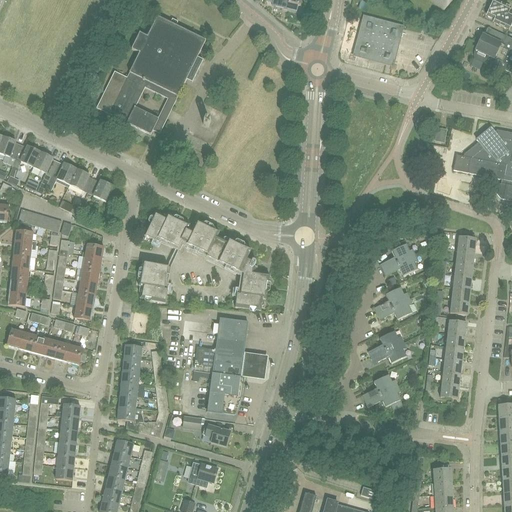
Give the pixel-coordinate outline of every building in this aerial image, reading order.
[(301,7),(302,0),(273,0),(272,7),(287,10),(297,12),(298,6),(301,7)] [(431,0),(444,11),(453,0),(431,0)] [(495,1),(490,10),(511,19),(511,13),(509,13),(511,8),(495,1)] [(511,24),(511,19),(490,10),(487,17),(495,20),(494,23),(509,30),(511,24)] [(115,72),(97,109),(119,120),(121,115),(129,119),(127,124),(151,136),(153,131),(160,134),(166,123),(158,120),(135,108),(145,88),(168,100),(165,107),(172,110),(187,80),(193,83),(202,64),(204,61),(198,58),(206,41),(176,26),(178,22),(173,20),(171,24),(158,17),(148,37),(140,33),(132,50),(140,54),(128,78),(115,72)] [(389,61),(397,31),(367,24),(360,54),(389,61)] [(511,38),(489,28),(485,36),(483,35),(476,50),(474,55),(474,58),(475,60),(481,63),(484,62),(486,60),(488,56),(494,59),(497,61),(490,63),(494,77),(505,73),(504,71),(505,71),(511,74),(511,38)] [(457,156),(454,170),(502,180),(501,185),(493,191),(500,199),(511,201),(511,133),(498,131),(496,132),(491,127),(477,140),(479,143),(465,155),(464,157),(457,156)] [(447,130),(438,129),(436,141),(444,142),(447,130)] [(14,166),(22,147),(16,144),(17,142),(4,138),(0,148),(0,154),(6,157),(4,163),(14,166)] [(34,168),(41,153),(28,147),(27,149),(22,147),(14,166),(19,168),(21,162),(34,168)] [(46,189),(59,163),(53,161),(54,159),(41,153),(34,168),(46,174),(36,196),(41,199),(46,189)] [(70,185),(78,170),(65,164),(64,166),(59,163),(46,189),(52,191),(57,179),(70,185)] [(89,194),(95,181),(90,178),(90,176),(78,170),(70,185),(89,194)] [(101,183),(95,181),(89,194),(107,203),(114,188),(101,182),(101,183)] [(4,184),(0,191),(9,195),(10,193),(14,195),(16,191),(12,188),(13,188),(4,184)] [(9,206),(0,205),(0,222),(7,223),(9,206)] [(25,224),(28,212),(22,210),(19,222),(25,224)] [(30,225),(34,214),(28,212),(25,224),(30,225)] [(36,227),(40,215),(34,214),(30,225),(36,227)] [(203,224),(203,226),(198,223),(195,229),(185,224),(186,223),(185,221),(175,216),(173,217),(173,218),(168,216),(167,217),(162,215),(161,215),(160,216),(156,214),(145,237),(156,243),(158,240),(179,250),(183,243),(187,245),(187,246),(208,257),(208,259),(241,275),(242,272),(244,273),(241,296),(238,296),(236,308),(261,312),(261,307),(263,307),(265,306),(265,301),(266,301),(267,296),(268,296),(269,295),(271,283),(271,282),(269,282),(270,276),(255,274),(256,269),(254,268),(257,264),(256,262),(253,260),(251,261),(248,259),(252,251),(247,249),(247,248),(247,246),(236,241),(235,242),(234,243),(224,238),(223,239),(222,240),(218,238),(220,233),(215,232),(216,230),(215,229),(204,224),(203,224)] [(42,229),(45,217),(40,215),(36,227),(42,229)] [(48,230),(51,219),(45,217),(42,229),(48,230)] [(54,232),(57,220),(51,219),(48,230),(52,232),(54,232)] [(63,222),(57,220),(54,232),(59,234),(63,222)] [(69,237),(72,226),(65,224),(62,235),(69,237)] [(17,232),(16,244),(36,246),(37,243),(33,243),(34,233),(17,232)] [(59,234),(54,232),(52,232),(50,246),(58,247),(60,237),(58,237),(59,234)] [(459,238),(458,250),(475,252),(477,240),(459,238)] [(62,241),(60,251),(68,251),(70,242),(62,241)] [(383,271),(416,256),(413,250),(410,252),(405,241),(395,246),(397,250),(392,252),(395,258),(380,265),(383,271)] [(31,258),(32,251),(36,251),(36,246),(16,244),(14,256),(31,258)] [(88,245),(86,257),(103,260),(105,248),(88,245)] [(474,265),(475,252),(458,250),(456,263),(474,265)] [(57,252),(49,251),(48,261),(56,262),(57,252)] [(30,270),(31,258),(14,256),(13,269),(30,270)] [(59,256),(58,265),(66,267),(68,257),(59,256)] [(418,262),(416,256),(383,271),(385,277),(400,271),(403,277),(418,270),(415,263),(418,262)] [(101,273),(103,260),(86,257),(83,270),(80,269),(101,273)] [(55,271),(56,262),(48,261),(47,270),(55,271)] [(165,291),(167,279),(169,268),(144,263),(143,268),(142,268),(140,269),(138,280),(139,281),(140,282),(139,287),(140,287),(139,293),(141,294),(140,299),(166,304),(168,292),(165,291)] [(472,278),(474,265),(456,263),(455,276),(472,278)] [(65,277),(66,267),(58,265),(57,276),(65,277)] [(29,283),(30,270),(13,269),(12,281),(29,283)] [(98,285),(101,273),(80,269),(77,281),(81,282),(98,285)] [(54,276),(46,275),(44,285),(53,286),(54,276)] [(471,291),(472,278),(455,276),(454,289),(471,291)] [(27,295),(29,283),(12,281),(10,293),(27,295)] [(63,291),(64,283),(56,282),(55,290),(63,291)] [(96,297),(98,285),(81,282),(79,294),(96,297)] [(51,296),(53,286),(44,285),(43,294),(51,296)] [(377,315),(410,300),(407,294),(404,295),(401,289),(386,295),(389,302),(374,309),(377,315)] [(469,303),(471,291),(454,289),(452,301),(469,303)] [(61,301),(63,291),(55,290),(53,300),(61,301)] [(26,307),(27,295),(10,293),(9,306),(26,307)] [(94,310),(96,297),(79,294),(77,307),(94,310)] [(51,300),(42,299),(41,309),(49,310),(51,300)] [(441,316),(443,300),(436,299),(435,315),(441,316)] [(412,305),(410,300),(377,315),(380,321),(394,314),(397,321),(412,314),(409,307),(412,305)] [(468,316),(469,303),(452,301),(451,314),(468,316)] [(59,316),(60,312),(61,306),(60,306),(60,303),(53,302),(53,305),(51,315),(59,316)] [(92,322),(94,310),(77,307),(75,319),(92,322)] [(17,310),(15,318),(25,320),(27,312),(17,310)] [(37,333),(40,324),(42,316),(32,314),(30,322),(38,324),(35,332),(37,333)] [(51,319),(42,316),(40,324),(49,327),(51,319)] [(240,377),(243,354),(248,323),(220,319),(213,369),(204,367),(206,350),(197,349),(193,377),(212,379),(213,374),(240,377)] [(64,331),(66,323),(56,320),(54,328),(64,331)] [(449,322),(448,332),(448,335),(466,337),(467,324),(449,322)] [(75,325),(66,323),(64,331),(73,334),(75,325)] [(88,337),(89,332),(90,330),(80,327),(78,335),(82,336),(81,339),(87,341),(88,337)] [(20,350),(25,333),(13,330),(8,347),(20,350)] [(32,353),(37,337),(25,333),(20,350),(32,353)] [(371,359),(404,344),(401,338),(398,339),(395,333),(380,339),(383,346),(368,353),(371,359)] [(464,349),(466,337),(448,335),(447,347),(464,349)] [(44,357),(49,340),(37,337),(32,353),(44,357)] [(56,360),(61,343),(49,340),(44,357),(56,360)] [(68,363),(73,347),(61,343),(56,360),(68,363)] [(407,349),(404,344),(371,359),(374,365),(389,358),(392,364),(406,357),(403,351),(407,349)] [(85,350),(73,347),(68,363),(80,366),(85,350)] [(126,347),(125,359),(141,361),(143,349),(126,347)] [(463,362),(464,349),(447,347),(445,360),(463,362)] [(159,352),(151,353),(152,362),(161,363),(159,352)] [(256,356),(243,354),(240,377),(244,378),(254,379),(264,380),(267,357),(256,356)] [(140,373),(141,361),(125,359),(123,371),(140,373)] [(461,375),(463,362),(445,360),(444,373),(461,375)] [(162,376),(161,363),(152,362),(153,375),(162,376)] [(139,386),(140,373),(123,371),(122,384),(139,386)] [(460,387),(461,375),(444,373),(442,385),(460,387)] [(242,397),(244,379),(244,378),(240,377),(213,374),(212,379),(207,412),(235,416),(242,397)] [(164,389),(162,376),(153,375),(155,388),(164,389)] [(365,402),(398,387),(395,381),(392,383),(389,376),(374,383),(377,390),(362,396),(365,402)] [(137,398),(139,386),(122,384),(120,396),(137,398)] [(458,400),(460,387),(442,385),(441,398),(458,400)] [(401,393),(398,387),(365,402),(368,408),(383,402),(385,408),(391,405),(393,411),(403,406),(400,401),(397,394),(401,393)] [(165,401),(164,389),(155,388),(156,400),(165,401)] [(31,396),(29,415),(37,416),(39,397),(31,396)] [(136,410),(137,398),(120,396),(119,409),(142,411),(143,410),(136,410)] [(42,397),(40,416),(48,417),(50,404),(59,405),(60,399),(42,397)] [(0,399),(0,411),(16,413),(17,401),(0,399)] [(167,414),(165,401),(156,400),(158,413),(167,414)] [(511,405),(498,407),(499,419),(511,418),(511,405)] [(64,406),(64,413),(57,413),(57,418),(63,418),(80,420),(81,408),(64,406)] [(134,423),(135,415),(142,415),(142,411),(119,409),(118,421),(134,423)] [(0,424),(14,426),(16,413),(0,411),(0,424)] [(167,416),(167,414),(158,413),(158,415),(156,424),(139,424),(138,434),(160,440),(167,416)] [(179,423),(179,414),(173,414),(173,418),(167,418),(167,423),(179,423)] [(36,428),(37,416),(29,415),(28,427),(36,428)] [(47,429),(48,417),(40,416),(39,428),(47,429)] [(202,420),(184,417),(182,429),(200,432),(202,420)] [(79,432),(80,420),(63,418),(62,431),(79,432)] [(511,431),(511,418),(499,419),(500,432),(511,431)] [(0,436),(13,438),(14,426),(0,424),(0,436)] [(35,441),(36,428),(28,427),(27,440),(35,441)] [(230,433),(215,429),(208,427),(208,428),(205,427),(202,435),(212,438),(211,443),(226,448),(230,433)] [(46,441),(47,429),(39,428),(38,441),(46,441)] [(77,445),(79,432),(62,431),(60,443),(77,445)] [(511,444),(511,431),(500,432),(501,445),(511,444)] [(12,450),(13,438),(0,436),(0,449),(15,451),(16,450),(12,450)] [(34,453),(35,441),(27,440),(25,452),(34,453)] [(50,441),(46,441),(38,441),(36,453),(44,454),(45,446),(49,447),(50,441)] [(117,442),(114,454),(131,458),(134,446),(117,442)] [(76,457),(77,445),(60,443),(59,455),(76,457)] [(511,457),(511,444),(501,445),(502,458),(511,457)] [(0,461),(10,463),(11,454),(15,455),(15,451),(0,449),(0,461)] [(144,451),(142,461),(150,463),(153,453),(144,451)] [(32,466),(34,453),(25,452),(24,465),(32,466)] [(43,466),(44,459),(47,460),(48,454),(44,454),(36,453),(35,465),(43,466)] [(128,470),(131,458),(114,454),(112,466),(128,470)] [(75,469),(76,457),(59,455),(58,467),(75,469)] [(511,469),(511,457),(502,458),(502,470),(511,469)] [(18,473),(20,462),(12,460),(10,471),(18,473)] [(0,474),(9,475),(10,463),(0,461),(0,474)] [(147,475),(150,463),(142,461),(139,473),(147,475)] [(208,482),(214,484),(218,470),(202,466),(201,466),(193,464),(188,483),(206,489),(208,482)] [(31,476),(32,466),(24,465),(23,476),(22,482),(30,483),(30,476),(31,476)] [(42,476),(43,466),(35,465),(34,475),(42,476)] [(125,482),(128,470),(112,466),(109,478),(125,482)] [(74,482),(75,469),(58,467),(56,480),(74,482)] [(434,470),(435,483),(452,482),(451,469),(434,470)] [(511,482),(511,469),(502,470),(503,483),(511,482)] [(145,487),(147,475),(139,473),(136,485),(145,487)] [(122,494),(125,482),(109,478),(106,490),(122,494)] [(453,495),(452,482),(435,483),(435,496),(453,495)] [(511,482),(503,483),(504,496),(511,495),(511,482)] [(142,499),(145,487),(136,485),(133,497),(142,499)] [(119,506),(122,494),(106,490),(103,502),(119,506)] [(306,494),(300,511),(312,511),(317,497),(306,494)] [(453,507),(453,495),(435,496),(436,508),(453,507)] [(139,511),(142,499),(133,497),(131,509),(139,511)] [(361,511),(337,506),(338,503),(328,500),(325,511),(361,511)] [(117,511),(119,506),(103,502),(100,511),(117,511)]
